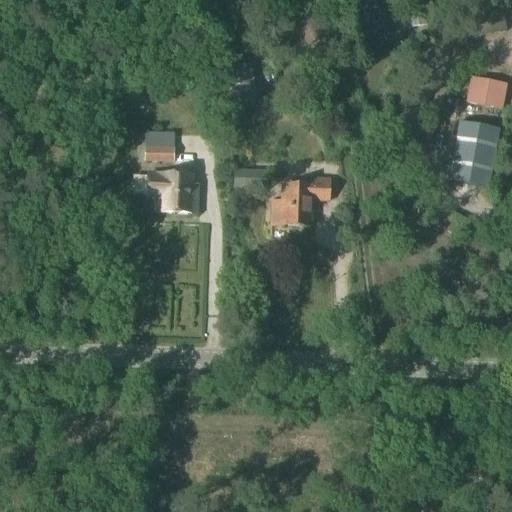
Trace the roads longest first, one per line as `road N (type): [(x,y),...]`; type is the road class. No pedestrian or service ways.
road 1 (tertiary): [(511,370),(0,353)]
road 2 (track): [(335,0),(376,366)]
road 3 (track): [(385,511),(376,366)]
